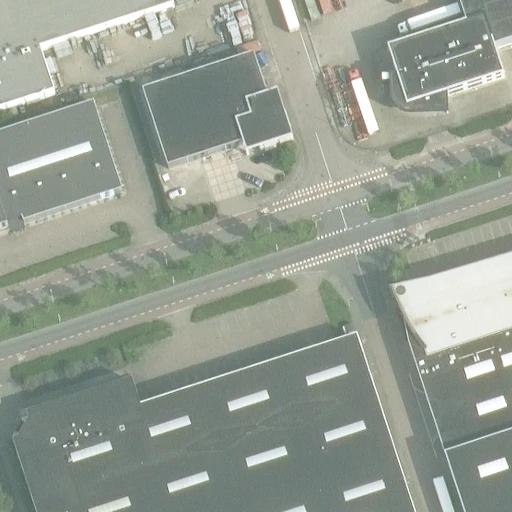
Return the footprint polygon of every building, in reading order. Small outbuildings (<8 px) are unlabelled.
[(0,0),(0,114),(55,96),(41,53),(175,9),(171,0),(0,0)] [(511,0),(457,0),(466,27),(388,52),(397,80),(390,80),(391,98),(391,104),(394,109),(396,113),(401,116),(405,118),(411,118),(449,117),(448,98),(505,80),(495,52),(511,46),(511,0)] [(168,171),(243,147),(247,157),(293,142),(278,95),(268,98),(255,58),(143,94),(168,171)] [(0,234),(9,231),(8,227),(23,222),(24,226),(123,194),(94,105),(0,136),(0,234)] [(511,511),(511,262),(468,279),(432,295),(433,298),(399,309),(395,300),(394,300),(397,308),(399,313),(401,317),(404,323),(409,347),(446,460),(462,511),(511,511)] [(353,327),(346,329),(348,336),(355,334),(353,327)] [(133,384),(28,417),(30,424),(26,429),(25,429),(24,429),(23,430),(22,430),(21,432),(21,433),(21,434),(21,435),(22,436),(23,437),(20,443),(14,445),(35,511),(414,511),(358,340),(141,410),(133,384)]
